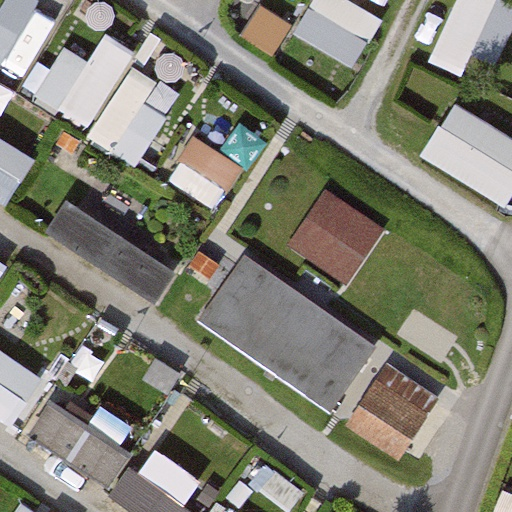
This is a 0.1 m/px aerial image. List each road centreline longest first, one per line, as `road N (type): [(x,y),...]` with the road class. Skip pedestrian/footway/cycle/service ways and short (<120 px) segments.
road 1 (track): [(0,237),(389,511)]
road 2 (track): [(429,0),(354,147)]
road 3 (residential): [(459,511),(511,359)]
